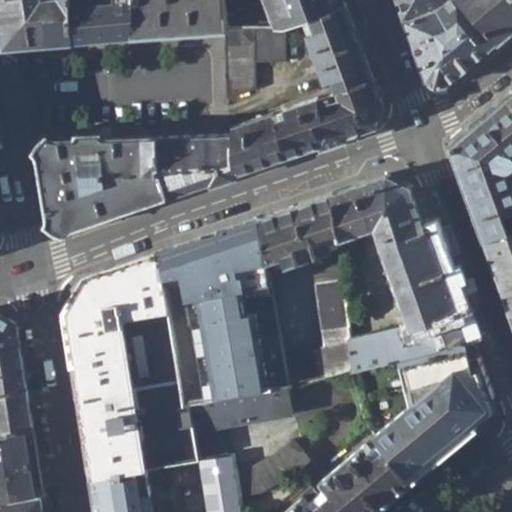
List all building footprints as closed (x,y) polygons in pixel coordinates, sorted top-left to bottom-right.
[(0,0),(0,12),(5,47),(75,41),(71,0),(0,0)] [(71,0),(75,41),(135,35),(139,0),(71,0)] [(139,0),(135,35),(225,29),(225,27),(224,0),(139,0)] [(301,21),(304,20),(346,6),(343,0),(277,0),(287,27),(301,21)] [(396,0),(403,17),(433,8),(444,0),(396,0)] [(403,17),(429,84),(432,83),(432,84),(434,85),(436,86),(438,87),(440,87),(443,86),(445,85),(446,86),(495,45),(455,0),(444,0),(433,8),(403,17)] [(511,0),(455,0),(495,45),(511,30),(511,0)] [(334,78),(337,89),(372,78),(346,6),(304,20),(325,81),(334,78)] [(255,27),(225,27),(225,29),(226,44),(255,43),(255,27)] [(271,27),(255,27),(255,43),(256,59),(256,61),(272,60),(271,27)] [(287,27),(271,27),(272,60),(287,60),(287,27)] [(226,44),(226,60),(256,59),(255,43),(226,44)] [(256,75),(256,61),(256,59),(226,60),(227,76),(256,75)] [(257,87),(256,75),(227,76),(227,97),(257,87)] [(319,97),(274,113),(287,156),(372,127),(382,105),(372,78),(337,89),(341,98),(321,105),(319,97)] [(511,92),(450,145),(486,240),(511,231),(502,208),(511,204),(511,92)] [(232,133),(230,133),(229,160),(207,166),(186,168),(178,166),(161,167),(158,168),(167,196),(287,156),(274,113),(232,127),(232,133)] [(230,133),(156,135),(161,167),(178,166),(186,168),(207,166),(229,160),(230,133)] [(161,167),(156,135),(47,139),(38,150),(42,178),(49,222),(63,232),(167,196),(158,168),(161,167)] [(388,175),(332,193),(341,239),(375,228),(407,323),(351,336),(352,343),(355,367),(473,337),(432,225),(424,227),(409,185),(388,175)] [(332,193),(259,218),(268,270),(284,264),(284,267),(333,249),(332,248),(343,245),(341,239),(332,193)] [(259,218),(158,252),(163,278),(181,274),(186,301),(192,341),(196,363),(201,398),(211,396),(231,393),(271,386),(257,309),(246,311),(243,290),(271,285),(268,270),(259,218)] [(486,240),(507,297),(511,295),(511,230),(511,231),(486,240)] [(197,453),(196,443),(191,409),(184,410),(163,278),(158,252),(86,277),(65,310),(91,473),(149,461),(197,453)] [(346,296),(345,290),(347,289),(347,278),(317,282),(319,299),(346,296)] [(348,311),(346,296),(319,299),(320,315),(348,311)] [(0,311),(0,433),(35,427),(17,321),(0,311)] [(350,327),(348,311),(320,315),(323,331),(350,327)] [(352,343),(351,336),(350,327),(323,331),(325,347),(352,343)] [(372,435),(411,480),(477,426),(494,396),(494,393),(473,337),(355,367),(351,368),(366,428),(372,435)] [(325,374),(351,368),(355,367),(352,343),(325,347),(311,350),(325,374)] [(307,379),(325,374),(311,350),(299,354),(307,379)] [(288,383),(307,379),(299,354),(284,358),(288,383)] [(191,409),(196,443),(225,439),(228,422),(291,411),(288,383),(271,386),(231,393),(211,396),(201,398),(190,400),(191,409)] [(0,501),(45,493),(35,427),(0,433),(0,501)] [(325,476),(310,487),(331,511),(373,511),(411,480),(372,435),(325,476)] [(278,481),(296,470),(310,461),(292,440),(279,449),(266,458),(253,466),(238,468),(241,496),(259,491),(278,481)] [(156,511),(149,461),(91,473),(97,511),(156,511)] [(281,511),(331,511),(310,487),(281,511)] [(0,511),(48,511),(45,493),(0,501),(0,511)]
